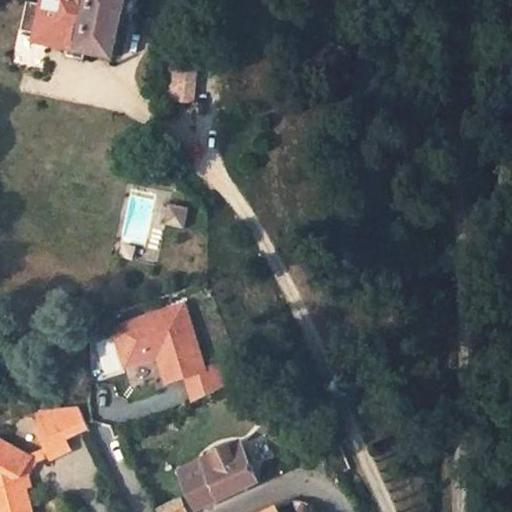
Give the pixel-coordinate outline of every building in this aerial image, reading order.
[(45,36),(44,41),(70,47),(87,50),(119,57),(131,0),(52,0),(51,8),(30,3),(24,32),(45,36)] [(68,57),(85,60),(87,50),(70,47),(68,57)] [(201,101),(197,62),(172,65),(175,104),(201,101)] [(170,204),(167,224),(188,227),(191,208),(170,204)] [(188,326),(181,306),(167,311),(174,330),(188,326)] [(111,331),(124,368),(155,357),(165,385),(184,378),(204,370),(188,326),(174,330),(167,311),(111,331)] [(221,363),(211,367),(219,389),(230,385),(221,363)] [(204,370),(184,378),(192,403),(219,389),(211,367),(204,370)] [(79,413),(39,416),(38,434),(52,463),(70,455),(65,443),(77,437),(76,434),(87,429),(79,413)] [(261,482),(242,443),(204,461),(222,500),(261,482)] [(30,511),(23,479),(32,463),(5,446),(0,452),(0,511),(30,511)] [(186,511),(180,500),(160,509),(160,511),(186,511)]
